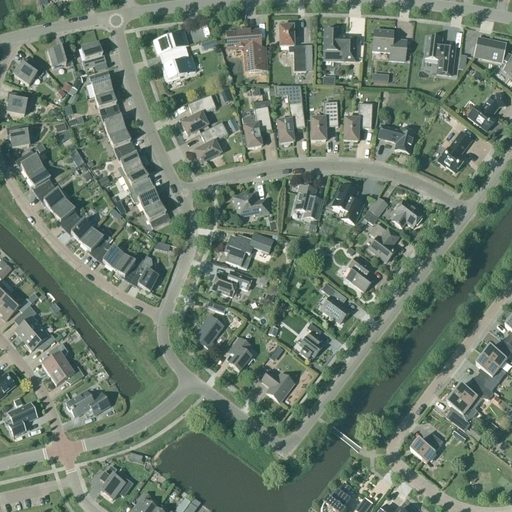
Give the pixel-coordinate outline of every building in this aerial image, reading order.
[(293,48),(292,28),(278,29),(279,50),(288,49),(288,55),(293,55),(293,74),(312,74),(311,48),(293,48)] [(260,50),(259,33),(225,35),(227,52),(243,50),(245,74),(267,73),(266,49),(260,50)] [(339,33),(325,33),(323,64),(355,64),(355,39),(343,38),(343,41),(339,41),(339,33)] [(403,64),(405,44),(391,42),(392,35),(373,33),(372,54),(389,56),(389,63),(403,64)] [(161,63),(187,55),(185,49),(187,48),(183,34),(152,44),(157,58),(159,57),(161,63)] [(451,78),(454,56),(439,54),(441,41),(426,39),(424,61),(438,63),(436,76),(451,78)] [(205,53),(215,49),(212,41),(202,45),(205,53)] [(504,57),(502,56),(504,47),(477,41),(474,59),(501,65),(501,62),(509,65),(503,72),(511,78),(511,60),(510,60),(510,58),(506,56),(504,57)] [(73,68),(66,46),(59,48),(60,50),(47,54),(52,71),(65,67),(65,70),(73,68)] [(101,58),(97,46),(81,51),(84,63),(81,64),(84,71),(105,65),(103,58),(101,58)] [(187,55),(161,63),(163,69),(164,74),(162,74),(166,86),(172,84),(171,82),(196,74),(191,60),(188,61),(187,55)] [(39,80),(43,74),(24,60),(19,66),(21,68),(13,78),(28,89),(35,78),(39,80)] [(479,83),(483,78),(476,73),(473,77),(475,78),(474,79),(479,83)] [(94,99),(111,95),(108,82),(110,82),(108,74),(89,80),(94,99)] [(77,92),(80,85),(82,85),(80,78),(76,79),(71,90),(77,92)] [(68,87),(66,86),(64,85),(61,91),(68,94),(71,89),(68,87)] [(301,106),(299,89),(274,89),(275,99),(286,98),(289,122),(276,124),(279,147),(282,146),(284,148),(285,148),(287,148),(289,147),(290,145),(293,145),(291,132),(304,130),(301,106)] [(77,92),(71,90),(68,96),(74,99),(77,92)] [(59,101),(65,96),(61,91),(55,96),(59,101)] [(230,96),(229,94),(228,91),(220,94),(223,101),(231,98),(230,96)] [(29,106),(30,98),(8,94),(7,102),(8,102),(6,115),(23,118),(26,105),(29,106)] [(100,119),(119,113),(117,106),(115,107),(111,95),(94,99),(100,119)] [(490,120),(498,110),(505,109),(503,96),(491,98),(480,111),(476,108),(467,120),(479,129),(481,129),(487,133),(494,123),(490,120)] [(192,120),(180,126),(187,138),(207,128),(202,117),(215,111),(210,98),(187,107),(192,120)] [(311,144),(325,143),(324,130),(337,129),(336,105),(322,106),(323,121),(310,121),(311,144)] [(371,132),(372,107),(358,106),(357,121),(344,121),(343,144),(357,144),(357,131),(371,132)] [(244,138),(241,138),(243,150),(246,149),(247,151),(261,149),(258,136),(271,134),(267,109),(253,112),(254,118),(242,121),(243,129),(244,138)] [(108,139),(124,132),(120,120),(122,120),(119,113),(100,119),(108,139)] [(70,129),(76,126),(74,120),(67,123),(70,129)] [(235,125),(234,123),(233,120),(227,124),(230,130),(236,127),(235,125)] [(58,134),(66,131),(64,125),(56,127),(58,134)] [(200,166),(220,156),(214,144),(227,137),(221,125),(199,136),(205,148),(194,154),(200,166)] [(29,148),(26,135),(29,134),(28,127),(5,131),(7,139),(9,138),(11,151),(29,148)] [(399,132),(381,128),(378,140),(396,145),(394,152),(409,156),(414,135),(399,131),(399,132)] [(116,158),(133,150),(131,144),(129,144),(124,132),(108,139),(116,158)] [(458,159),(471,143),(460,134),(447,151),(447,150),(437,164),(444,169),(445,168),(454,176),(464,163),(458,159)] [(40,148),(39,149),(36,151),(39,156),(45,152),(42,147),(40,148)] [(125,177),(141,169),(135,158),(137,157),(133,150),(116,158),(125,177)] [(27,180),(42,171),(31,153),(14,164),(18,170),(20,169),(27,180)] [(130,196),(151,186),(148,180),(146,181),(141,169),(125,177),(122,179),(130,196)] [(36,199),(52,188),(42,171),(27,180),(34,191),(32,192),(36,199)] [(101,189),(106,186),(102,179),(97,182),(101,189)] [(143,213),(159,205),(153,193),(155,193),(151,186),(130,196),(129,197),(134,205),(139,206),(143,213)] [(51,215),(65,203),(52,188),(36,199),(42,206),(43,205),(51,215)] [(341,188),(332,208),(346,215),(343,222),(354,227),(360,212),(362,207),(352,203),(356,195),(341,188)] [(316,222),(320,203),(313,201),(315,193),(299,189),(294,212),(305,215),(303,219),(316,222)] [(255,206),(253,197),(243,199),(242,198),(233,200),(235,209),(236,209),(238,220),(256,216),(256,218),(268,216),(265,203),(258,204),(258,205),(255,206)] [(376,219),(386,207),(378,200),(368,213),(376,219)] [(63,232),(78,219),(65,203),(51,215),(59,225),(58,226),(63,232)] [(416,227),(420,222),(419,221),(422,218),(403,203),(393,216),(396,218),(392,223),(401,231),(405,225),(412,230),(415,227),(416,227)] [(159,205),(143,213),(152,231),(170,222),(166,216),(164,216),(159,205)] [(92,233),(97,228),(93,223),(92,225),(86,219),(82,223),(78,219),(63,232),(69,238),(71,237),(80,246),(92,233)] [(270,233),(277,232),(276,223),(269,225),(270,233)] [(386,233),(376,226),(368,237),(375,242),(368,251),(386,265),(395,253),(389,249),(392,246),(398,240),(387,232),(386,233)] [(94,262),(107,246),(111,241),(97,228),(92,233),(80,246),(89,254),(88,256),(94,262)] [(230,239),(224,256),(228,257),(225,264),(239,270),(244,256),(249,258),(252,251),(267,256),(272,244),(253,237),(251,243),(241,240),(240,243),(230,239)] [(113,272),(123,258),(107,246),(94,262),(101,267),(102,265),(113,272)] [(353,252),(352,251),(349,249),(345,254),(351,258),(355,253),(353,252)] [(129,286),(139,270),(123,258),(113,272),(123,280),(122,281),(129,286)] [(146,259),(139,270),(129,286),(136,290),(137,289),(149,295),(157,279),(153,277),(151,262),(146,259)] [(363,294),(373,282),(367,277),(371,271),(356,260),(348,270),(352,273),(346,281),(363,294),(360,298),(363,294)] [(6,266),(1,271),(0,272),(0,280),(2,282),(11,271),(6,267),(6,266)] [(251,282),(235,276),(229,274),(227,280),(225,279),(225,280),(216,277),(211,291),(220,294),(220,295),(231,300),(235,289),(247,293),(251,282)] [(256,277),(253,284),(265,289),(267,281),(256,277)] [(0,305),(10,295),(0,286),(0,305)] [(330,299),(320,312),(339,327),(349,313),(340,307),(344,300),(338,295),(326,286),(321,292),(330,299)] [(21,316),(29,309),(29,308),(31,306),(26,301),(21,306),(10,295),(0,305),(0,315),(3,319),(1,320),(4,323),(5,324),(17,311),(21,316)] [(41,304),(46,300),(42,296),(37,301),(41,304)] [(206,304),(205,309),(215,313),(224,316),(226,310),(225,310),(224,310),(217,307),(206,304)] [(23,344),(40,329),(32,320),(36,316),(29,309),(21,316),(13,323),(19,330),(14,334),(23,344)] [(208,320),(193,340),(208,351),(212,346),(210,344),(221,330),(208,320)] [(322,342),(317,339),(321,334),(310,326),(306,331),(311,334),(307,339),(306,339),(300,348),(303,350),(299,355),(307,362),(311,356),(314,358),(312,361),(323,347),(322,347),(320,350),(318,348),(322,342)] [(40,329),(23,344),(31,354),(38,348),(42,353),(55,343),(51,337),(48,339),(40,329)] [(275,339),(278,331),(270,329),(267,337),(275,339)] [(238,375),(250,359),(243,354),(248,348),(239,340),(228,355),(234,359),(228,367),(238,375)] [(507,361),(511,354),(511,349),(504,344),(497,353),(491,349),(483,358),(500,371),(507,361)] [(49,378),(66,366),(62,360),(67,355),(61,346),(48,355),(52,360),(41,367),(49,378)] [(280,351),(277,349),(274,354),(279,357),(282,353),(280,351)] [(505,375),(500,371),(483,358),(476,368),(482,372),(475,382),(485,390),(491,394),(505,375)] [(66,366),(49,378),(56,389),(66,382),(70,387),(83,379),(77,369),(77,370),(70,373),(66,366)] [(277,380),(269,374),(261,384),(266,388),(267,387),(270,389),(266,395),(279,405),(293,387),(280,377),(277,380)] [(0,380),(0,401),(6,397),(5,396),(15,388),(5,376),(0,380)] [(491,394),(485,390),(475,382),(468,391),(461,387),(454,396),(472,410),(480,401),(488,402),(493,396),(491,394)] [(67,408),(66,408),(66,409),(66,410),(67,410),(67,411),(68,412),(68,413),(69,413),(69,414),(70,413),(74,420),(89,410),(93,417),(108,408),(101,397),(95,401),(90,392),(86,395),(66,407),(67,408)] [(465,420),(472,410),(454,396),(447,406),(453,410),(446,420),(464,434),(469,428),(465,420)] [(16,410),(22,407),(19,400),(13,403),(16,410)] [(13,438),(25,433),(22,426),(36,420),(30,407),(10,416),(14,425),(8,428),(13,438)] [(455,432),(453,434),(452,437),(459,442),(463,436),(456,431),(455,432)] [(427,466),(443,445),(433,437),(425,447),(419,442),(410,453),(427,466)] [(119,483),(112,478),(116,472),(110,468),(100,483),(105,487),(100,494),(112,503),(118,495),(123,498),(131,487),(121,480),(119,483)] [(351,501),(345,497),(351,490),(344,484),(331,501),(330,500),(330,499),(324,506),(324,507),(323,508),(323,509),(322,511),(345,511),(344,511),(351,501)] [(154,511),(155,511),(146,505),(150,500),(144,496),(132,511),(154,511)] [(364,511),(368,511),(373,506),(365,500),(359,508),(364,511)] [(192,503),(192,504),(190,506),(196,510),(200,505),(194,501),(192,503)]
